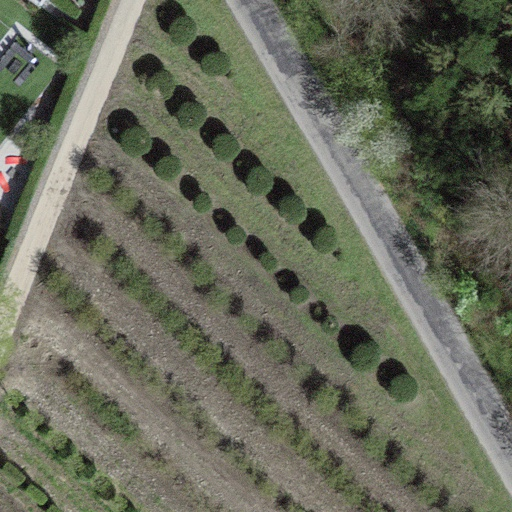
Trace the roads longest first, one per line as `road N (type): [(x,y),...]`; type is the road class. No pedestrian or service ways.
road 1 (tertiary): [(511,486),(243,0)]
road 2 (track): [(0,333),(135,0)]
